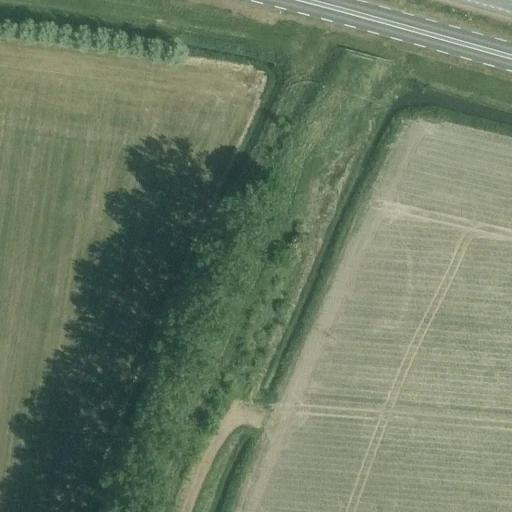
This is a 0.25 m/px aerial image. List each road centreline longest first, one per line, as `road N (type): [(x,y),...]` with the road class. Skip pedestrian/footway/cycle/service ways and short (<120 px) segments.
road 1 (track): [(511,148),(422,129),(395,148),(241,511)]
road 2 (primary): [(511,57),(298,0)]
road 3 (track): [(182,511),(200,464),(227,426),(277,419)]
